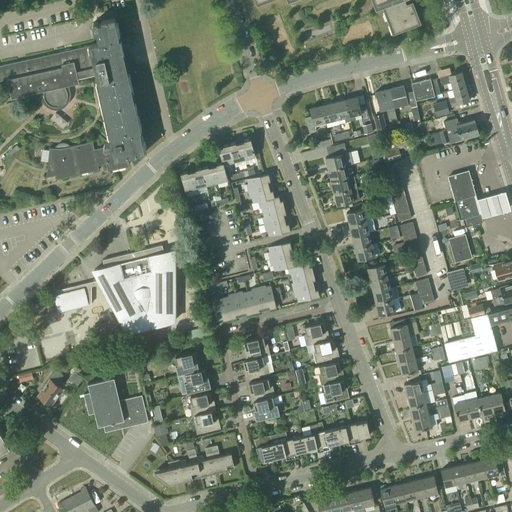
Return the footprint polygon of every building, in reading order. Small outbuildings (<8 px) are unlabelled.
[(205,0),(196,0),(148,10),(156,48),(189,42),(191,51),(215,46),(205,0)] [(374,0),(375,0),(373,1),(373,2),(377,0),(384,0),(386,4),(382,5),(382,6),(384,5),(386,11),(389,11),(391,17),(387,19),(389,19),(392,25),(394,24),(396,31),(392,33),(421,22),(413,0),(403,4),(401,0),(374,0)] [(92,25),(94,34),(96,33),(99,43),(89,45),(89,46),(0,66),(0,81),(7,80),(11,98),(42,91),(44,92),(44,93),(44,94),(44,96),(44,97),(44,98),(45,100),(45,101),(46,102),(47,103),(48,104),(49,105),(50,106),(51,107),(52,107),(54,107),(55,107),(56,107),(58,107),(59,107),(60,107),(62,106),(63,105),(64,104),(65,103),(66,102),(66,101),(67,100),(67,99),(68,97),(68,96),(68,95),(68,93),(67,92),(67,91),(66,89),(66,88),(65,87),(66,86),(79,83),(78,78),(96,74),(97,82),(98,82),(111,138),(110,138),(111,143),(106,144),(105,144),(105,145),(104,145),(104,146),(103,147),(104,147),(94,150),(92,142),(93,142),(93,141),(71,146),(68,147),(65,147),(62,148),(59,148),(55,148),(52,148),(49,148),(52,149),(49,174),(55,173),(56,179),(99,170),(97,163),(107,161),(108,168),(130,163),(128,156),(145,152),(140,130),(140,131),(125,67),(129,66),(128,60),(130,59),(131,51),(122,53),(119,39),(120,39),(115,17),(101,20),(102,23),(98,24),(98,23),(97,22),(96,22),(95,22),(94,22),(93,23),(92,24),(92,25)] [(453,89),(465,86),(461,72),(457,73),(456,72),(439,76),(441,85),(451,82),(453,89)] [(435,96),(435,95),(431,79),(430,78),(411,83),(415,100),(417,100),(418,103),(434,99),(433,96),(435,96)] [(441,94),(436,78),(431,79),(435,95),(441,94)] [(403,85),(389,89),(394,108),(408,105),(405,95),(403,85)] [(465,86),(453,89),(455,97),(448,99),(451,106),(465,103),(465,102),(469,101),(465,86)] [(394,108),(389,89),(375,92),(378,102),(380,111),(394,108)] [(365,103),(359,105),(357,97),(345,100),(350,120),(368,116),(365,103)] [(350,120),(345,100),(333,102),(337,119),(344,117),(345,122),(350,120)] [(433,104),(436,116),(448,113),(445,101),(433,104)] [(337,119),(333,102),(322,105),(326,122),(337,119)] [(310,108),(312,116),(306,118),(309,132),(316,131),(314,124),(326,122),(322,105),(310,108)] [(418,105),(410,107),(413,121),(421,119),(418,105)] [(374,116),(378,130),(385,128),(382,114),(374,116)] [(430,125),(428,118),(418,120),(420,128),(430,125)] [(443,122),(445,129),(439,130),(441,137),(447,135),(476,127),(474,118),(455,123),(454,119),(443,122)] [(413,128),(411,121),(405,122),(407,129),(413,128)] [(447,135),(441,137),(442,142),(448,140),(450,142),(460,139),(479,134),(476,127),(447,135)] [(382,145),(393,142),(389,130),(379,132),(382,145)] [(244,140),(244,141),(240,142),(244,159),(255,156),(251,138),(244,140)] [(477,138),(468,140),(469,148),(478,146),(477,138)] [(312,144),(313,149),(313,150),(331,145),(330,139),(312,144)] [(445,154),(467,150),(465,140),(436,147),(437,151),(444,150),(445,154)] [(236,144),(236,142),(229,144),(234,162),(244,159),(240,142),(236,144)] [(229,144),(223,146),(223,147),(219,148),(219,150),(222,162),(223,162),(224,164),(234,162),(229,144)] [(398,148),(383,152),(386,162),(401,158),(398,148)] [(328,170),(345,166),(342,154),(325,158),(328,170)] [(373,166),(381,164),(379,157),(371,159),(373,166)] [(216,164),(217,165),(213,166),(217,182),(228,180),(224,164),(223,162),(222,162),(216,164)] [(385,175),(398,171),(397,165),(384,169),(385,175)] [(209,167),(208,166),(202,167),(206,185),(217,182),(213,166),(209,167)] [(345,166),(328,170),(331,181),(348,177),(345,166)] [(208,191),(206,185),(202,167),(196,169),(196,170),(192,171),(196,188),(198,194),(208,191)] [(383,178),(381,169),(372,172),(374,180),(383,178)] [(188,172),(187,171),(181,173),(185,191),(196,188),(192,171),(188,172)] [(398,171),(385,175),(387,180),(400,177),(398,171)] [(453,197),(473,191),(467,171),(447,177),(453,197)] [(269,181),(270,181),(268,173),(247,179),(248,184),(247,184),(248,191),(270,186),(269,181)] [(334,193),(351,189),(357,187),(354,176),(348,177),(331,181),(334,193)] [(402,183),(400,177),(387,180),(389,186),(402,183)] [(403,189),(402,183),(389,186),(390,192),(403,189)] [(270,186),(248,191),(250,198),(252,198),(253,203),(258,202),(258,201),(274,197),(273,190),(271,190),(270,186)] [(357,187),(351,189),(334,193),(337,205),(360,199),(357,187)] [(405,195),(403,189),(390,192),(392,198),(405,195)] [(504,190),(478,197),(483,216),(509,209),(504,190)] [(475,196),(473,191),(453,197),(454,201),(460,220),(463,219),(465,227),(483,222),(475,196)] [(278,196),(274,197),(258,201),(258,202),(260,208),(262,208),(263,212),(284,207),(282,200),(281,200),(280,195),(278,196)] [(407,200),(405,195),(392,198),(393,204),(407,200)] [(407,200),(393,204),(395,210),(408,206),(407,200)] [(120,213),(123,217),(130,211),(135,217),(139,213),(130,204),(120,213)] [(410,212),(408,206),(395,210),(397,215),(410,212)] [(263,212),(264,217),(262,217),(264,224),(286,219),(285,214),(286,214),(284,207),(263,212)] [(349,225),(365,221),(363,209),(346,213),(349,225)] [(332,210),(321,215),(326,225),(337,220),(332,210)] [(411,218),(410,212),(397,215),(398,221),(411,218)] [(103,231),(112,239),(124,225),(115,217),(103,231)] [(286,219),(264,224),(266,232),(268,231),(269,236),(290,231),(288,223),(287,224),(286,219)] [(368,233),(365,221),(349,225),(352,237),(368,233)] [(401,231),(414,228),(412,221),(399,225),(401,231)] [(416,233),(414,228),(401,231),(403,237),(416,233)] [(371,244),(368,233),(352,237),(355,248),(371,244)] [(416,233),(403,237),(404,243),(417,239),(416,233)] [(455,261),(470,257),(465,239),(460,241),(459,236),(449,239),(455,261)] [(419,245),(417,239),(404,243),(406,249),(419,245)] [(269,252),(268,252),(270,259),(292,254),(290,249),(292,249),(290,241),(268,247),(269,252)] [(371,244),(355,248),(358,260),(374,256),(371,244)] [(394,246),(396,255),(406,252),(403,244),(394,246)] [(174,273),(170,273),(170,266),(174,265),(174,251),(164,253),(162,245),(103,260),(105,268),(95,271),(99,280),(57,290),(58,294),(55,295),(59,312),(91,304),(92,285),(108,281),(106,282),(106,283),(109,288),(105,290),(112,303),(107,305),(111,313),(116,311),(128,333),(146,323),(147,324),(149,325),(150,325),(152,324),(154,323),(154,321),(174,321),(174,296),(179,296),(179,287),(174,287),(174,273)] [(421,251),(419,245),(406,249),(408,255),(421,251)] [(421,251),(408,255),(409,260),(422,257),(421,251)] [(292,254),(270,259),(271,266),(273,266),(274,271),(287,268),(287,267),(296,265),(296,264),(294,258),(293,258),(292,254)] [(422,257),(409,260),(411,266),(424,262),(422,257)] [(494,266),(484,269),(488,283),(498,280),(498,281),(511,276),(511,260),(494,265),(494,266)] [(307,262),(296,265),(287,267),(287,268),(289,274),(291,274),(292,278),(313,273),(312,266),(310,266),(309,261),(307,262)] [(425,268),(424,262),(411,266),(412,272),(425,268)] [(370,280),(387,276),(384,264),(367,268),(370,280)] [(472,272),(481,270),(480,264),(471,267),(472,272)] [(427,274),(425,268),(412,272),(414,277),(427,274)] [(79,271),(79,280),(87,280),(87,270),(79,271)] [(293,283),(291,283),(293,290),(315,285),(314,280),(315,280),(313,273),(292,278),(293,283)] [(390,288),(387,276),(370,280),(373,292),(390,288)] [(417,288),(430,284),(428,277),(415,281),(417,288)] [(430,284),(417,288),(418,293),(431,290),(430,284)] [(498,297),(511,292),(511,284),(500,288),(491,291),(493,298),(495,298),(498,297)] [(266,287),(265,285),(258,287),(264,309),(269,308),(269,309),(276,307),(271,285),(266,287)] [(316,289),(315,285),(293,290),(295,297),(297,297),(298,302),(320,296),(318,289),(316,289)] [(251,289),(252,290),(247,292),(253,313),(260,311),(259,310),(264,309),(258,287),(251,289)] [(390,288),(373,292),(376,303),(392,299),(390,288)] [(431,290),(418,293),(420,299),(433,295),(431,290)] [(463,294),(464,297),(465,301),(478,297),(476,290),(463,294)] [(243,293),(242,291),(235,293),(241,315),(245,314),(246,315),(253,313),(247,292),(243,293)] [(511,301),(511,292),(498,297),(495,298),(496,304),(498,303),(501,304),(511,301)] [(228,296),(224,297),(229,319),(236,317),(236,316),(241,315),(235,293),(228,295),(228,296)] [(433,295),(420,299),(420,301),(421,305),(435,301),(433,295)] [(224,297),(219,299),(219,297),(211,299),(216,319),(217,319),(217,321),(222,320),(222,321),(229,319),(224,297)] [(395,311),(392,299),(376,303),(379,315),(395,311)] [(414,309),(422,307),(421,305),(420,301),(412,303),(414,309)] [(485,313),(482,304),(468,308),(470,317),(485,313)] [(511,306),(487,313),(485,313),(470,317),(475,335),(444,342),(450,362),(497,349),(493,333),(493,332),(491,325),(511,320),(511,322),(511,306)] [(54,334),(37,336),(39,351),(80,346),(76,319),(83,318),(82,308),(73,309),(74,319),(71,319),(72,325),(53,327),(54,334)] [(306,346),(333,339),(329,340),(328,334),(326,334),(323,322),(320,323),(320,321),(313,323),(313,325),(304,327),(306,335),(304,335),(307,345),(306,345),(306,346)] [(441,328),(439,322),(428,325),(429,331),(441,328)] [(393,340),(409,336),(406,324),(390,328),(393,340)] [(441,328),(429,331),(430,336),(442,333),(441,328)] [(409,336),(393,340),(396,351),(412,347),(409,336)] [(243,361),(270,354),(269,354),(267,344),(265,345),(263,337),(254,339),(254,337),(247,339),(247,341),(244,341),(247,354),(245,354),(247,360),(243,361)] [(374,350),(392,345),(390,337),(371,342),(374,350)] [(333,339),(306,346),(314,344),(315,352),(314,352),(316,362),(315,362),(316,363),(339,357),(339,356),(339,357),(337,351),(336,351),(333,339)] [(432,355),(443,352),(442,346),(430,349),(432,355)] [(415,359),(412,347),(396,351),(399,363),(415,359)] [(177,376),(204,369),(200,370),(199,364),(198,365),(197,361),(195,352),(191,353),(191,352),(184,354),(184,355),(175,357),(177,365),(175,366),(178,376),(177,376)] [(445,358),(443,352),(432,355),(433,360),(445,358)] [(270,354),(243,361),(246,373),(245,373),(246,379),(246,380),(270,374),(269,373),(269,374),(266,364),(272,362),(270,354)] [(480,357),(482,369),(488,367),(485,356),(480,357)] [(482,369),(480,357),(474,359),(477,370),(482,369)] [(415,359),(399,363),(402,375),(418,371),(415,359)] [(321,385),(345,379),(344,379),(343,373),(341,374),(338,361),(319,366),(321,374),(319,375),(321,385)] [(456,363),(459,374),(465,373),(462,362),(456,363)] [(65,372),(69,367),(63,363),(59,368),(65,372)] [(459,374),(456,363),(451,364),(453,375),(459,374)] [(204,369),(177,376),(185,375),(187,382),(185,383),(187,393),(211,387),(210,387),(208,381),(207,381),(204,369)] [(56,370),(50,379),(37,396),(44,401),(60,380),(63,375),(56,370)] [(84,378),(79,374),(74,371),(69,379),(73,382),(72,383),(77,386),(84,378)] [(288,379),(289,379),(290,381),(296,379),(295,377),(293,371),(287,373),(288,379)] [(32,379),(31,372),(19,375),(20,382),(32,379)] [(150,381),(148,373),(142,374),(144,382),(150,381)] [(119,401),(117,390),(114,378),(114,377),(88,384),(88,385),(89,384),(91,392),(84,394),(88,414),(96,413),(99,425),(98,425),(98,426),(103,425),(105,432),(120,429),(122,428),(130,426),(142,423),(148,422),(142,395),(119,401)] [(251,402),(275,396),(272,386),(270,387),(268,378),(249,383),(252,396),(250,396),(252,402),(251,402)] [(345,379),(321,385),(323,385),(325,392),(324,393),(326,403),(325,403),(349,398),(349,397),(348,397),(347,391),(346,392),(343,380),(345,380),(345,379)] [(60,380),(44,401),(51,406),(63,389),(62,388),(65,384),(60,380)] [(407,396),(423,392),(420,380),(404,384),(407,396)] [(432,390),(443,387),(442,381),(430,384),(432,390)] [(443,387),(432,390),(433,395),(445,392),(443,387)] [(192,416),(216,410),(215,410),(214,404),(213,404),(210,392),(190,397),(192,405),(190,406),(193,415),(192,416)] [(426,404),(423,392),(407,396),(410,408),(426,404)] [(493,412),(489,396),(488,392),(481,394),(481,393),(477,394),(478,399),(477,399),(481,415),(493,412)] [(489,396),(493,412),(505,409),(501,393),(489,396)] [(275,396),(251,402),(253,402),(255,409),(253,410),(256,420),(279,414),(276,404),(275,404),(273,397),(275,396)] [(292,401),(293,408),(301,407),(299,399),(292,401)] [(438,413),(449,410),(448,404),(446,399),(437,401),(439,406),(436,407),(438,413)] [(477,399),(465,402),(470,418),(481,415),(477,399)] [(470,418),(465,402),(453,405),(457,421),(470,418)] [(429,415),(426,404),(410,408),(412,419),(429,415)] [(159,405),(153,407),(155,417),(153,417),(154,422),(163,420),(159,405)] [(216,410),(192,416),(195,416),(197,423),(195,424),(197,433),(197,434),(221,428),(220,428),(219,422),(217,423),(214,411),(216,410)] [(449,410),(438,413),(439,419),(450,416),(449,410)] [(429,415),(412,419),(415,431),(431,427),(429,415)] [(351,424),(355,443),(362,442),(361,437),(370,435),(367,420),(351,424)] [(355,443),(351,424),(335,428),(339,443),(339,442),(348,440),(349,445),(355,443)] [(335,428),(319,432),(324,451),(330,450),(329,445),(338,443),(339,443),(335,428)] [(0,452),(10,447),(0,430),(0,452)] [(319,432),(303,435),(307,451),(307,450),(316,448),(318,453),(324,451),(319,432)] [(303,435),(288,439),(292,459),(299,457),(298,452),(307,450),(307,451),(303,435)] [(288,439),(272,443),(276,458),(285,455),(286,460),(292,459),(288,439)] [(150,450),(155,453),(159,447),(154,443),(150,450)] [(276,458),(272,443),(256,447),(261,466),(267,465),(266,460),(275,458),(275,459),(276,458)] [(195,448),(194,449),(202,479),(202,478),(208,474),(218,472),(219,475),(219,474),(212,446),(214,452),(207,454),(208,459),(198,461),(195,448)] [(212,446),(219,474),(220,474),(219,474),(225,470),(235,468),(233,459),(230,460),(229,454),(219,456),(218,451),(214,452),(213,446),(212,446)] [(202,479),(194,449),(195,454),(189,455),(191,463),(180,465),(179,459),(179,460),(184,483),(185,483),(184,483),(190,478),(201,476),(201,479),(202,479)] [(489,475),(499,473),(500,473),(497,462),(496,457),(485,459),(489,475)] [(485,459),(474,462),(478,478),(489,475),(485,459)] [(184,483),(179,460),(168,462),(169,468),(154,471),(154,472),(170,483),(183,480),(184,483)] [(506,474),(503,461),(497,462),(500,473),(499,473),(500,476),(506,474)] [(478,478),(474,462),(464,464),(468,481),(478,478)] [(464,464),(453,467),(457,483),(468,481),(464,464)] [(457,483),(453,467),(442,470),(446,486),(457,483)] [(427,494),(438,491),(434,476),(423,478),(427,494)] [(427,494),(423,478),(412,481),(416,496),(427,494)] [(406,499),(416,496),(412,481),(402,483),(406,499)] [(406,499),(402,483),(391,486),(395,502),(406,499)] [(395,502),(391,486),(387,487),(385,485),(381,486),(380,489),(384,504),(395,502)] [(84,511),(96,506),(85,486),(80,489),(81,491),(73,495),(82,511),(84,511)] [(360,490),(364,506),(375,503),(370,487),(360,490)] [(364,506),(360,490),(349,492),(353,509),(364,506)] [(288,494),(289,497),(288,498),(289,502),(299,499),(296,491),(288,494)] [(353,509),(349,492),(338,495),(342,511),(353,509)] [(82,511),(73,495),(61,502),(66,511),(82,511)] [(339,511),(342,511),(338,495),(328,497),(331,511),(339,511)] [(473,509),(472,504),(470,496),(464,498),(466,505),(467,510),(473,509)] [(331,511),(328,497),(317,500),(319,511),(331,511)]
